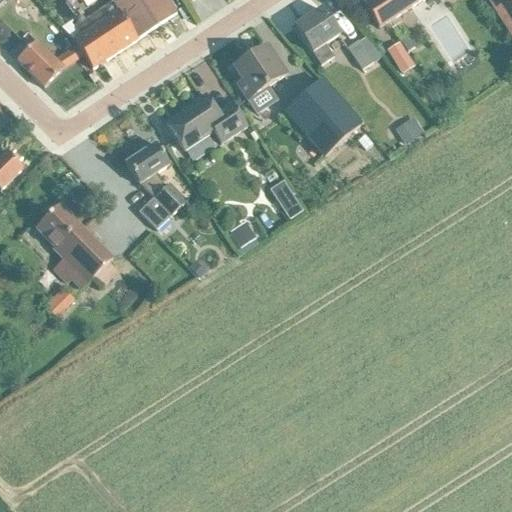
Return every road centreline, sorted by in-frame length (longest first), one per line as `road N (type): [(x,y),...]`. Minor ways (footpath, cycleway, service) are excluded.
road 1 (residential): [(0,76),(48,125),(80,124),(267,0)]
road 2 (unknown): [(48,125),(146,218)]
